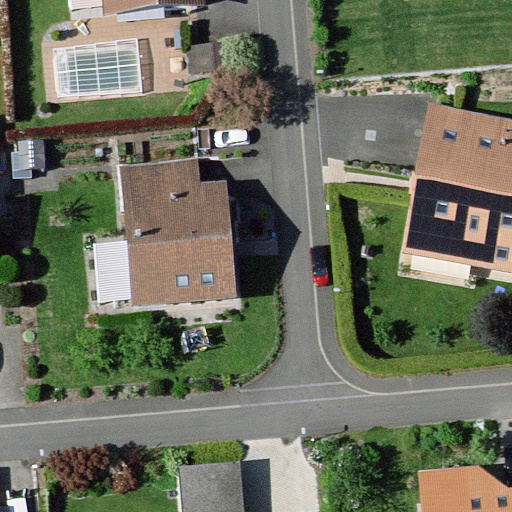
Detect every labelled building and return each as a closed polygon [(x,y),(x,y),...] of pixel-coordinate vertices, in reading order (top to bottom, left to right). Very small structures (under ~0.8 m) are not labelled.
[(103,0),(104,16),(202,10),(201,0),(103,0)] [(511,123),(430,109),(406,248),(511,266),(511,123)] [(194,161),(124,169),(138,302),(231,293),(220,185),(197,187),(194,161)] [(294,511),(289,451),(240,455),(243,485),(182,490),(184,511),(294,511)] [(421,485),(423,511),(511,511),(511,502),(502,503),(479,481),(421,485)]
